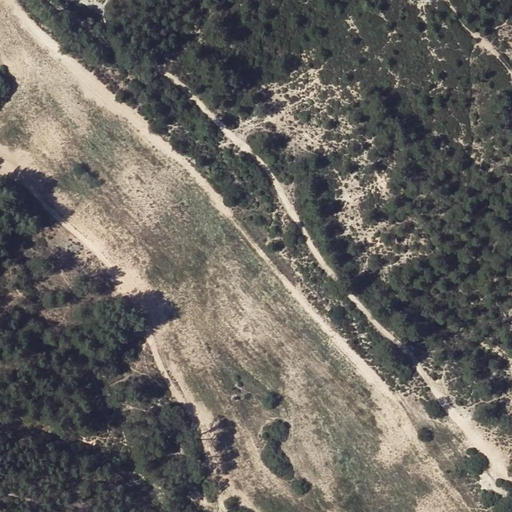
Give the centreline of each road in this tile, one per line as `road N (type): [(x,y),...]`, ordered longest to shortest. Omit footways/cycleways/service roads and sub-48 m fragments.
road 1 (track): [(0,2),(205,183),(412,420),(471,511)]
road 2 (track): [(511,480),(313,254),(267,170),(159,69),(52,0)]
road 3 (track): [(0,167),(120,276),(209,429),(229,511)]
